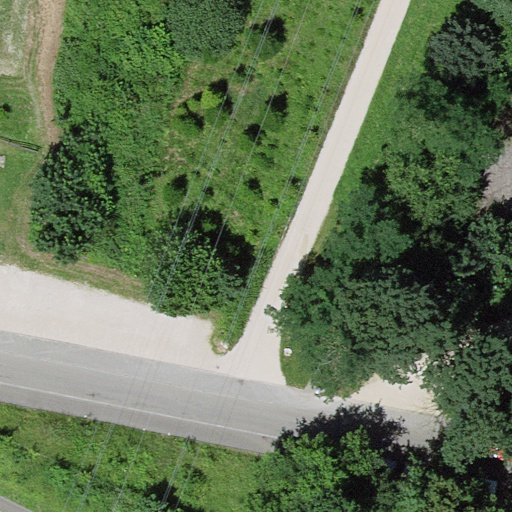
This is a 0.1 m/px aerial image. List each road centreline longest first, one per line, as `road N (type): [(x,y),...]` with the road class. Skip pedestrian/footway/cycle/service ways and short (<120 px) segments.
road 1 (track): [(396,0),(245,402)]
road 2 (track): [(511,333),(354,421)]
